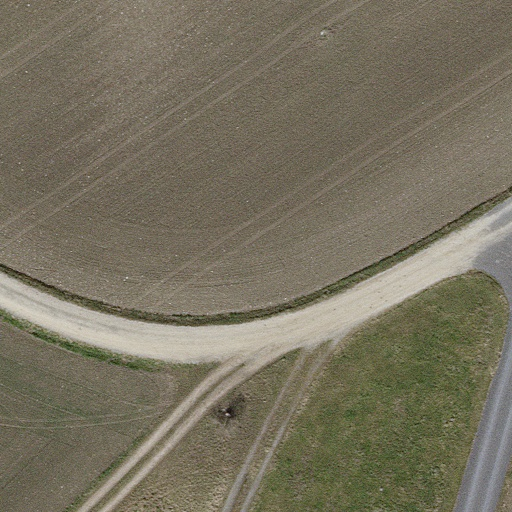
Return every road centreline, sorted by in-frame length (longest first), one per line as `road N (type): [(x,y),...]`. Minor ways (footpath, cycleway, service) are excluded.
road 1 (track): [(511,234),(322,343),(259,351),(178,355),(76,332),(0,297)]
road 2 (track): [(106,511),(242,379),(259,351)]
road 3 (track): [(322,343),(241,511)]
